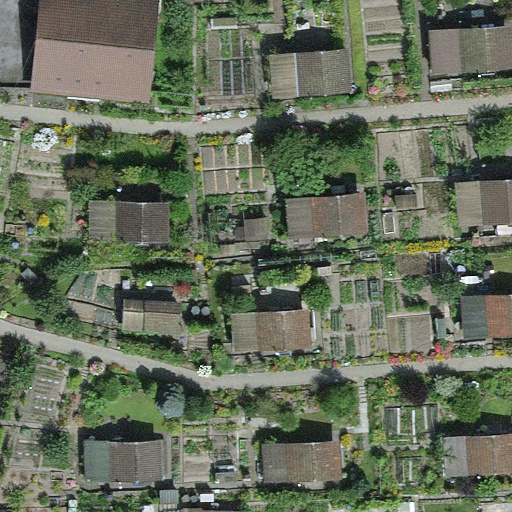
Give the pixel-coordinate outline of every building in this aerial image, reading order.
[(160,0),(46,0),(37,90),(150,102),(160,0)] [(511,31),(433,35),(435,77),(511,73),(511,31)] [(277,100),(356,92),(352,53),(273,60),(277,100)] [(461,231),(511,229),(511,182),(459,184),(461,231)] [(291,241),(369,239),(367,199),(290,201),(291,241)] [(93,205),(93,245),(172,246),(173,205),(93,205)] [(511,298),(467,297),(466,337),(511,338),(511,298)] [(238,356),(315,352),(313,314),(236,318),(238,356)] [(511,438),(445,441),(447,480),(511,476),(511,438)] [(167,446),(90,449),(92,487),(169,483),(167,446)] [(266,446),(265,484),(343,486),(343,447),(266,446)]
